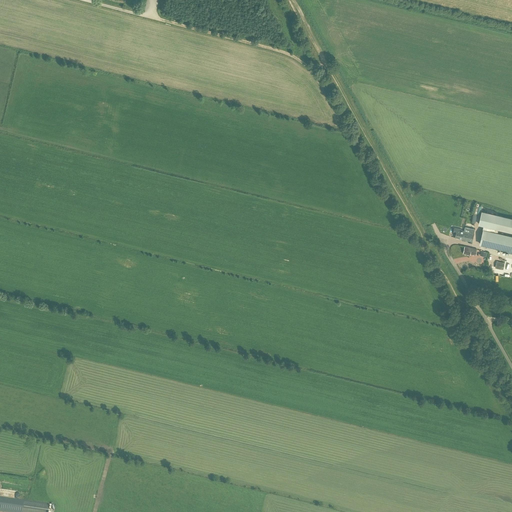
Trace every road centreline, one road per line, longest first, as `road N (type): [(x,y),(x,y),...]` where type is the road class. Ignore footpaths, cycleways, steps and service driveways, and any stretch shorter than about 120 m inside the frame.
road 1 (track): [(423,243),(293,0)]
road 2 (unclassified): [(511,367),(432,226)]
road 3 (track): [(151,14),(290,52)]
